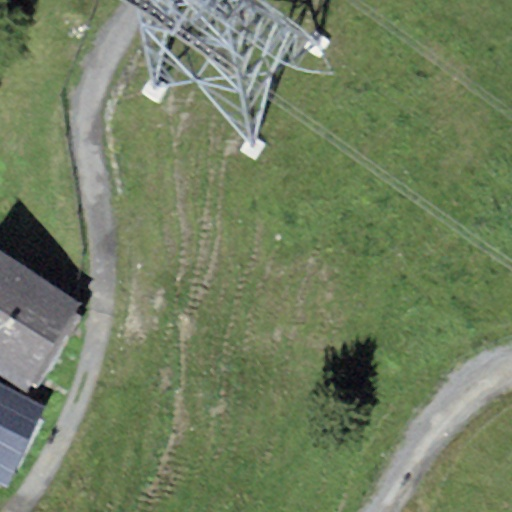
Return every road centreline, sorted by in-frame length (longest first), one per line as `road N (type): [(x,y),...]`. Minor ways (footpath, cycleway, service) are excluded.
road 1 (track): [(23,511),(55,477),(88,359),(98,252),(85,90),(135,0)]
road 2 (track): [(511,361),(453,405),(386,511)]
